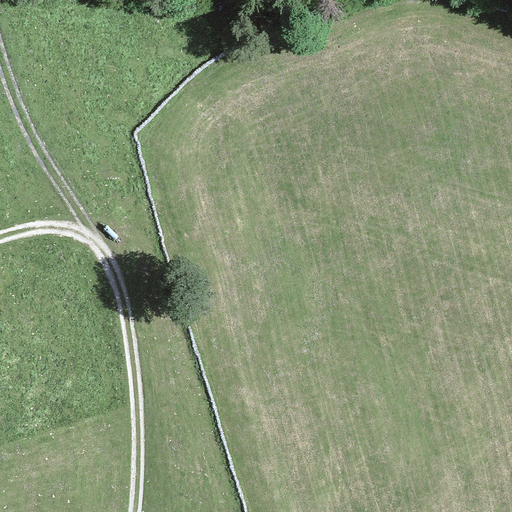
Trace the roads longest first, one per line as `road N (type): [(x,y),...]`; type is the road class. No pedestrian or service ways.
road 1 (track): [(133,511),(145,446),(126,295),(101,246),(85,235),(39,227),(0,238)]
road 2 (track): [(0,51),(45,161),(101,246)]
